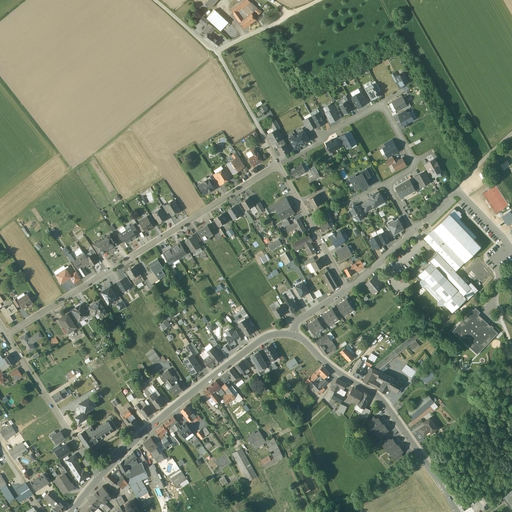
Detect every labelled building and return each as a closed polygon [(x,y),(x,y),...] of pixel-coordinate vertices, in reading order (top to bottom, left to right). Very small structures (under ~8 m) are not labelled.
[(211,8),(214,5),(208,0),(206,3),(211,8)] [(252,13),(254,12),(258,16),(262,12),(248,0),(243,0),(230,9),(241,25),(244,29),(257,20),(252,13)] [(215,10),(207,18),(221,31),(228,23),(215,10)] [(209,21),(203,17),(199,21),(205,25),(209,21)] [(203,32),(206,34),(203,38),(215,46),(219,41),(211,35),(215,28),(209,24),(203,32)] [(402,73),(401,74),(397,77),(396,77),(398,81),(401,86),(404,84),(404,85),(409,82),(405,75),(405,74),(405,73),(403,72),(402,73)] [(373,85),(365,89),(371,100),(379,96),(377,93),(373,85)] [(366,103),(360,92),(352,97),(353,98),(357,106),(358,107),(366,103)] [(402,97),(392,103),(397,110),(403,107),(406,105),(402,97)] [(349,104),(347,100),(346,101),(339,105),(344,115),(352,111),(349,104)] [(331,106),(330,105),(326,107),(328,111),(326,113),(331,122),(339,118),(336,113),(332,105),(331,106)] [(399,118),(403,125),(404,125),(406,124),(413,120),(409,112),(407,113),(399,118)] [(318,113),(312,116),(317,126),(318,127),(324,123),(321,117),(318,113)] [(312,117),(309,119),(308,118),(305,120),(309,127),(310,129),(311,129),(317,126),(312,116),(310,114),(311,116),(312,117)] [(276,121),(270,124),(274,131),(278,130),(280,128),(276,121)] [(274,131),(268,135),(272,143),(279,140),(282,138),(278,130),(274,131)] [(303,130),(299,133),(300,133),(294,137),(293,136),(289,138),(295,149),(299,146),(299,145),(304,142),(305,143),(309,141),(307,136),(303,130)] [(349,132),(346,133),(346,135),(343,137),(346,143),(344,144),(345,145),(346,146),(347,148),(356,143),(350,133),(349,132)] [(342,136),(338,138),(342,145),(344,144),(346,143),(343,137),(342,136)] [(285,144),(282,138),(279,140),(282,146),(278,148),(282,156),(290,152),(285,144)] [(340,147),(335,139),(333,140),(330,141),(326,143),(328,147),(331,152),(340,147)] [(385,147),(383,149),(385,153),(384,155),(385,156),(387,157),(398,151),(393,143),(385,147)] [(240,159),(236,153),(231,156),(233,159),(234,160),(236,159),(237,161),(240,159)] [(262,160),(258,153),(253,156),(248,159),(253,166),(262,160)] [(392,158),(385,162),(388,166),(392,164),(398,161),(397,159),(394,161),(392,158)] [(237,161),(236,159),(234,160),(233,159),(227,163),(233,173),(241,168),(237,161)] [(398,161),(392,164),(394,168),(394,169),(395,170),(396,171),(397,171),(399,170),(399,169),(406,166),(402,159),(398,161)] [(436,162),(436,163),(434,159),(429,162),(429,163),(427,165),(427,164),(431,171),(432,174),(440,173),(440,170),(438,167),(439,166),(436,162)] [(302,164),(290,170),(294,178),(306,172),(302,164)] [(228,176),(223,169),(215,173),(218,178),(221,183),(229,178),(228,176)] [(362,174),(356,177),(355,176),(350,179),(356,190),(361,188),(362,189),(369,186),(365,179),(371,177),(367,169),(361,173),(362,174)] [(424,172),(416,177),(420,184),(420,185),(421,187),(430,182),(424,172)] [(212,175),(207,178),(208,180),(212,185),(216,181),(215,180),(212,175)] [(309,177),(307,178),(310,183),(316,179),(317,179),(314,175),(313,176),(309,177)] [(208,180),(204,183),(203,183),(199,186),(204,194),(207,192),(208,192),(213,189),(212,189),(214,188),(212,185),(208,180)] [(410,180),(403,184),(408,194),(414,190),(415,190),(412,184),(410,180)] [(408,194),(403,184),(396,188),(398,192),(401,197),(408,194)] [(375,194),(373,195),(370,197),(370,196),(370,197),(370,198),(368,199),(369,200),(373,208),(373,207),(384,202),(379,193),(376,195),(375,194)] [(321,203),(317,195),(312,197),(312,198),(309,199),(309,200),(311,203),(313,208),(321,204),(321,203)] [(249,197),(241,202),(246,211),(248,213),(252,211),(250,208),(254,206),(249,197)] [(369,200),(361,205),(362,207),(365,213),(374,208),(373,207),(373,208),(369,200)] [(280,201),(268,207),(271,212),(276,209),(282,205),(282,204),(280,201)] [(287,201),(282,204),(282,205),(276,209),(279,215),(282,214),(284,217),(293,212),(287,201)] [(333,201),(328,204),(330,209),(336,206),(333,201)] [(174,202),(171,204),(170,202),(166,205),(165,205),(166,206),(170,212),(169,212),(171,215),(175,213),(179,211),(174,202)] [(243,212),(238,205),(235,207),(240,214),(243,212)] [(167,213),(162,206),(158,208),(159,210),(160,209),(164,215),(167,213)] [(240,214),(235,207),(235,206),(228,210),(233,219),(240,215),(240,214)] [(358,206),(357,207),(353,206),(352,210),(350,211),(354,217),(356,216),(357,219),(361,220),(362,216),(363,215),(359,208),(358,206)] [(159,210),(156,212),(157,214),(153,216),(155,219),(156,218),(159,223),(166,219),(164,215),(160,209),(159,210)] [(501,218),(507,226),(511,223),(511,215),(510,212),(501,218)] [(222,214),(214,219),(219,227),(224,224),(223,223),(226,221),(222,214)] [(481,247),(449,214),(423,238),(437,254),(454,272),(455,272),(481,247)] [(153,226),(147,217),(143,220),(143,221),(139,223),(140,224),(144,231),(145,232),(150,229),(149,228),(153,226)] [(287,219),(282,222),(285,228),(286,227),(290,225),(287,219)] [(305,230),(299,219),(294,222),(294,223),(290,225),(286,227),(288,232),(297,227),(300,233),(305,230)] [(403,229),(398,219),(394,221),(388,224),(390,228),(391,230),(394,235),(397,233),(400,231),(403,229)] [(326,221),(319,225),(323,232),(331,228),(327,222),(327,221),(326,221)] [(207,226),(198,232),(201,236),(205,242),(209,239),(208,237),(212,234),(207,226)] [(136,235),(131,228),(126,231),(132,241),(137,237),(136,235)] [(132,241),(126,231),(121,234),(125,241),(127,244),(132,241)] [(340,231),(330,237),(335,245),(343,241),(344,240),(341,234),(340,231)] [(218,232),(213,235),(216,241),(222,237),(221,236),(218,232)] [(384,232),(378,236),(383,245),(389,242),(384,232)] [(195,233),(192,235),(197,243),(200,241),(195,233)] [(115,243),(110,235),(102,240),(108,250),(115,246),(114,244),(115,243)] [(192,237),(185,241),(192,251),(199,246),(197,243),(192,235),(192,237)] [(313,248),(310,242),(312,241),(309,235),(292,245),(295,251),(304,246),(309,255),(310,255),(315,252),(314,249),(314,248),(313,248)] [(376,249),(383,245),(378,236),(378,235),(371,239),(371,241),(376,248),(376,249)] [(108,250),(102,240),(93,245),(99,254),(100,253),(101,255),(108,250)] [(278,240),(269,246),(271,250),(281,245),(278,240)] [(183,248),(179,243),(171,248),(177,257),(181,254),(182,255),(184,254),(186,253),(183,248)] [(192,257),(185,246),(183,248),(186,253),(184,254),(188,259),(192,257)] [(336,252),(341,261),(352,255),(351,254),(347,247),(347,246),(342,249),(336,252)] [(177,257),(171,248),(163,253),(167,261),(169,263),(171,263),(177,258),(177,257)] [(79,250),(71,254),(74,258),(81,254),(79,250)] [(86,259),(87,259),(82,253),(81,254),(74,258),(72,259),(71,260),(77,270),(83,266),(84,267),(89,264),(87,260),(86,260),(86,259)] [(285,254),(280,256),(285,265),(290,262),(285,254)] [(454,272),(437,254),(428,263),(430,264),(418,276),(422,280),(422,281),(424,279),(445,302),(443,304),(444,305),(452,313),(466,300),(466,299),(465,298),(465,297),(464,295),(471,289),(468,286),(455,272),(454,272)] [(93,256),(93,255),(91,256),(87,259),(86,259),(86,260),(87,260),(89,264),(91,266),(97,262),(93,256)] [(262,265),(270,260),(267,255),(259,260),(262,265)] [(309,259),(304,262),(306,266),(307,265),(311,263),(315,261),(313,257),(309,259)] [(157,260),(149,265),(149,264),(148,264),(153,272),(146,277),(148,279),(151,284),(159,279),(164,275),(165,276),(160,268),(162,267),(157,258),(157,259),(157,260)] [(315,261),(311,263),(316,271),(320,269),(320,268),(324,266),(322,262),(321,262),(319,258),(315,261)] [(171,263),(169,263),(167,261),(165,262),(170,270),(174,268),(171,263)] [(360,261),(344,270),(348,277),(364,269),(363,267),(362,264),(360,261)] [(316,271),(311,263),(307,265),(312,273),(316,271)] [(144,280),(135,266),(127,271),(136,285),(144,280)] [(68,268),(56,276),(61,283),(70,277),(73,276),(68,268)] [(267,276),(269,280),(279,274),(276,270),(267,276)] [(337,288),(327,272),(322,275),(331,291),(337,288)] [(73,276),(70,277),(74,283),(80,279),(76,273),(73,276)] [(376,282),(373,278),(366,284),(369,287),(369,289),(377,290),(377,286),(379,285),(376,282)] [(123,280),(123,279),(117,283),(123,292),(129,288),(128,286),(123,280)] [(148,279),(144,282),(150,290),(153,288),(151,284),(148,279)] [(445,302),(424,279),(422,281),(422,280),(420,282),(420,285),(421,287),(424,287),(438,301),(437,304),(439,306),(443,306),(444,305),(443,304),(445,302)] [(296,287),(300,295),(301,297),(304,295),(309,293),(303,283),(296,287)] [(471,289),(464,295),(465,297),(465,298),(466,299),(466,300),(467,301),(478,291),(471,283),(468,286),(471,289)] [(292,289),(296,297),(300,295),(296,287),(292,289)] [(116,298),(109,288),(101,293),(109,305),(113,302),(112,301),(116,298)] [(319,290),(314,293),(317,298),(322,295),(319,290)] [(288,291),(282,295),(288,306),(295,302),(295,303),(293,299),(288,291)] [(308,303),(313,300),(309,293),(304,295),(308,303)] [(18,301),(21,306),(23,309),(28,305),(29,306),(30,305),(31,303),(32,303),(27,295),(18,301)] [(18,301),(17,298),(12,301),(17,308),(21,306),(18,301)] [(349,303),(346,299),(341,302),(348,313),(353,309),(349,303)] [(99,302),(89,308),(90,309),(95,316),(98,314),(100,317),(100,318),(107,313),(99,302)] [(126,308),(122,302),(116,306),(119,312),(126,308)] [(288,306),(290,309),(293,314),(299,310),(295,303),(295,302),(288,306)] [(348,313),(341,302),(337,306),(339,310),(343,315),(343,316),(348,313)] [(13,305),(6,310),(4,308),(0,310),(9,324),(13,322),(10,317),(18,312),(13,305)] [(81,306),(77,308),(77,309),(73,312),(79,322),(86,317),(88,316),(85,313),(81,306)] [(272,311),(277,319),(281,317),(282,317),(284,316),(284,315),(285,315),(280,307),(276,309),(272,311)] [(334,313),(332,309),(327,312),(334,322),(338,319),(338,318),(334,313)] [(452,332),(477,355),(497,334),(492,329),(493,328),(491,326),(490,327),(478,315),(480,313),(476,309),(473,311),(452,332)] [(334,322),(327,312),(325,314),(322,316),(325,320),(328,325),(329,326),(334,322)] [(70,322),(66,315),(58,320),(68,335),(76,329),(71,321),(70,322)] [(173,318),(171,315),(166,318),(167,320),(160,326),(164,331),(170,325),(168,323),(169,321),(173,318)] [(244,318),(239,322),(240,324),(239,325),(241,329),(249,324),(248,323),(246,320),(244,318)] [(320,323),(317,319),(312,322),(319,332),(324,329),(323,328),(320,323)] [(319,332),(312,322),(307,326),(310,330),(313,335),(314,336),(319,332)] [(249,324),(241,329),(246,337),(254,332),(249,324)] [(235,332),(233,333),(231,330),(226,333),(228,336),(226,338),(231,346),(234,344),(238,342),(237,342),(241,340),(235,332)] [(416,332),(373,370),(379,373),(380,372),(379,371),(420,336),(416,332)] [(39,333),(29,340),(26,335),(19,339),(28,354),(33,351),(30,346),(42,338),(39,333)] [(330,341),(327,336),(316,343),(320,348),(323,346),(330,341)] [(217,345),(212,337),(209,340),(214,347),(217,345)] [(416,342),(409,347),(412,351),(419,346),(416,342)] [(209,343),(204,349),(207,352),(212,347),(209,343)] [(228,344),(223,347),(226,353),(231,350),(228,344)] [(196,355),(189,345),(185,347),(191,357),(193,357),(196,355)] [(275,353),(271,345),(263,349),(268,357),(270,359),(277,355),(275,353)] [(363,347),(357,354),(358,355),(360,357),(368,347),(366,345),(364,348),(363,347)] [(354,354),(347,346),(345,348),(347,351),(347,350),(352,356),(354,354)] [(212,348),(207,353),(209,356),(210,357),(216,353),(212,348)] [(352,356),(347,350),(347,351),(345,348),(340,353),(349,362),(354,358),(352,356)] [(160,360),(154,350),(146,355),(153,365),(160,360)] [(216,353),(210,357),(215,364),(216,364),(222,359),(216,353)] [(265,364),(258,353),(251,357),(252,360),(251,360),(253,365),(255,364),(257,369),(260,373),(260,372),(267,368),(265,364)] [(378,357),(374,354),(373,355),(371,354),(368,359),(375,363),(378,357)] [(15,362),(10,355),(3,359),(3,360),(8,367),(12,364),(15,362)] [(215,364),(210,357),(209,356),(203,361),(209,368),(215,364)] [(201,369),(193,357),(191,357),(185,361),(187,366),(187,367),(188,370),(190,370),(193,374),(201,369)] [(364,357),(362,361),(371,367),(375,363),(364,357)] [(0,361),(0,369),(2,372),(9,368),(8,367),(3,360),(2,361),(0,361)] [(295,361),(287,366),(290,371),(298,365),(295,361)] [(246,369),(241,362),(235,366),(241,373),(243,371),(246,369)] [(415,373),(406,365),(402,371),(411,378),(415,373)] [(411,378),(414,380),(421,371),(414,366),(412,370),(415,373),(411,378)] [(330,375),(322,367),(315,374),(318,377),(320,375),(325,380),(330,375)] [(239,377),(232,369),(226,373),(230,378),(233,381),(239,377)] [(364,372),(360,369),(357,369),(354,376),(360,379),(364,372)] [(373,370),(370,369),(363,383),(373,387),(376,382),(378,378),(380,373),(379,373),(373,370)] [(170,379),(173,377),(168,370),(160,376),(164,383),(166,381),(170,379)] [(421,378),(427,384),(436,377),(430,370),(421,378)] [(17,371),(12,375),(15,380),(21,377),(17,371)] [(73,373),(64,378),(67,382),(80,374),(78,371),(74,374),(73,373)] [(245,375),(243,377),(246,380),(244,382),(245,384),(250,380),(248,378),(251,375),(249,372),(245,375)] [(395,379),(380,373),(378,378),(384,380),(383,382),(389,386),(388,388),(389,390),(390,391),(391,390),(396,393),(400,386),(402,384),(395,379)] [(259,376),(257,374),(254,377),(260,383),(262,381),(259,376)] [(244,383),(239,377),(233,381),(238,388),(244,383)] [(310,377),(304,383),(308,386),(309,385),(314,381),(311,378),(310,377)] [(346,385),(337,380),(331,391),(334,392),(334,393),(341,397),(343,391),(343,390),(346,385)] [(215,381),(207,388),(212,395),(214,394),(220,388),(215,381)] [(314,381),(309,385),(317,393),(321,389),(319,386),(314,381)] [(383,382),(379,390),(385,394),(388,388),(389,386),(383,382)] [(171,388),(176,395),(182,390),(177,383),(174,386),(171,388)] [(235,398),(238,401),(239,403),(243,400),(232,386),(228,389),(231,392),(235,398)] [(212,395),(207,388),(202,392),(207,398),(208,399),(210,397),(212,395)] [(363,394),(352,389),(351,390),(347,399),(357,404),(359,402),(363,394)] [(228,394),(222,399),(226,405),(235,398),(231,392),(228,394)] [(341,397),(334,393),(331,399),(341,404),(344,398),(341,397)] [(370,397),(364,393),(363,394),(359,402),(366,405),(370,397)] [(59,394),(53,398),(57,404),(63,400),(61,397),(60,394),(59,394)] [(212,395),(210,397),(216,404),(220,401),(214,394),(212,395)] [(428,395),(406,414),(412,421),(434,403),(428,395)] [(154,400),(151,402),(157,410),(157,409),(158,410),(161,408),(160,407),(164,404),(162,401),(163,400),(160,396),(154,400)] [(210,397),(208,399),(207,398),(206,399),(212,407),(216,404),(210,397)] [(90,398),(79,405),(80,407),(76,410),(75,413),(77,416),(74,418),(78,425),(80,423),(88,418),(85,414),(96,407),(90,398)] [(235,398),(226,405),(229,408),(238,401),(235,398)] [(118,406),(115,401),(110,404),(113,409),(118,406)] [(146,407),(142,410),(138,405),(135,407),(141,415),(142,414),(145,419),(151,414),(146,407)] [(347,408),(340,405),(338,410),(341,414),(343,416),(347,408)] [(364,409),(357,405),(354,410),(361,414),(364,409)] [(192,413),(187,406),(180,412),(185,418),(192,413)] [(370,411),(365,408),(364,409),(361,414),(361,415),(367,418),(370,411)] [(129,413),(122,418),(125,421),(124,422),(125,422),(127,420),(132,417),(129,413)] [(196,418),(192,413),(185,418),(189,423),(191,422),(195,418),(196,418)] [(177,423),(173,417),(165,424),(169,429),(172,427),(177,423)] [(375,421),(369,425),(371,428),(372,428),(374,431),(375,431),(375,430),(382,425),(379,420),(377,419),(375,420),(375,421)] [(430,419),(423,423),(425,426),(419,430),(423,436),(429,432),(431,434),(438,430),(430,419)] [(130,424),(127,426),(132,432),(138,428),(133,421),(130,424)] [(116,430),(111,422),(108,423),(114,432),(116,430)] [(91,427),(77,436),(86,450),(114,432),(108,423),(94,433),(91,427)] [(177,423),(172,427),(175,432),(178,430),(180,428),(177,423)] [(191,433),(185,424),(180,428),(178,430),(184,438),(186,435),(187,436),(191,433)] [(382,425),(375,430),(375,431),(377,434),(377,435),(379,437),(385,433),(387,432),(387,430),(384,425),(382,425)] [(163,426),(155,432),(159,438),(162,435),(166,431),(163,426)] [(11,427),(0,434),(6,442),(16,435),(11,427)] [(206,429),(201,433),(205,438),(209,434),(206,429)] [(258,431),(246,438),(254,451),(263,445),(265,444),(266,443),(265,442),(258,431)] [(201,433),(200,432),(196,435),(201,441),(205,438),(201,433)] [(56,436),(52,438),(52,439),(56,445),(64,440),(60,433),(56,436)] [(156,435),(153,437),(151,439),(155,444),(156,443),(159,441),(156,435)] [(283,459),(273,438),(265,442),(266,443),(265,444),(266,447),(271,456),(275,463),(283,459)] [(151,439),(150,439),(143,445),(149,453),(150,453),(155,448),(157,447),(155,444),(151,439)] [(391,440),(390,441),(383,446),(385,448),(386,449),(389,452),(390,451),(389,451),(397,446),(393,440),(391,440)] [(22,445),(8,454),(14,462),(17,460),(28,453),(22,445)] [(60,449),(55,452),(55,453),(59,459),(63,456),(64,457),(66,456),(65,455),(70,452),(66,446),(60,449)] [(397,446),(389,451),(390,451),(392,454),(392,456),(393,458),(400,454),(402,453),(402,451),(399,446),(397,446)] [(155,448),(150,453),(149,453),(153,459),(160,455),(159,454),(155,448)] [(257,478),(241,450),(232,455),(248,483),(257,478)] [(160,455),(153,459),(157,465),(164,460),(160,454),(159,454),(160,455)] [(271,456),(260,462),(264,470),(275,463),(271,456)] [(69,460),(65,462),(70,469),(77,465),(79,464),(75,457),(69,460)] [(138,466),(135,458),(130,462),(128,464),(125,466),(128,471),(129,470),(138,466)] [(125,466),(123,462),(118,466),(122,474),(128,471),(125,466)] [(77,465),(70,469),(75,477),(82,472),(77,465)] [(138,466),(129,470),(132,479),(138,476),(145,473),(141,465),(138,466)] [(154,466),(148,469),(159,491),(165,488),(154,466)] [(186,481),(179,469),(168,477),(175,488),(186,481)] [(122,474),(136,501),(148,495),(141,482),(138,476),(132,479),(129,470),(128,471),(122,474)] [(82,472),(75,477),(79,484),(82,482),(88,478),(84,471),(82,472)] [(145,473),(138,476),(141,482),(148,480),(145,473)] [(109,475),(104,480),(111,486),(116,481),(112,477),(109,475)] [(62,477),(54,482),(63,494),(67,491),(68,492),(74,489),(71,485),(70,486),(64,476),(62,477)] [(42,479),(40,479),(34,483),(34,484),(35,486),(33,488),(31,485),(36,493),(49,485),(44,477),(43,477),(45,480),(43,481),(42,479)] [(14,501),(0,478),(0,489),(9,504),(14,501)] [(123,479),(122,478),(117,482),(121,485),(119,488),(122,491),(127,485),(123,479)] [(225,482),(223,479),(219,481),(222,487),(227,484),(225,482)] [(116,481),(111,486),(116,491),(119,488),(121,485),(117,482),(116,481)] [(33,496),(26,486),(17,491),(21,497),(16,501),(20,505),(33,496)] [(105,492),(102,488),(94,496),(100,502),(103,505),(110,499),(107,496),(107,495),(105,492)] [(60,504),(49,495),(44,501),(55,510),(60,504)] [(100,502),(94,496),(88,502),(91,505),(92,504),(95,508),(97,506),(98,507),(100,506),(98,504),(100,502)] [(93,511),(95,510),(91,505),(88,502),(81,509),(84,511),(93,511)]
